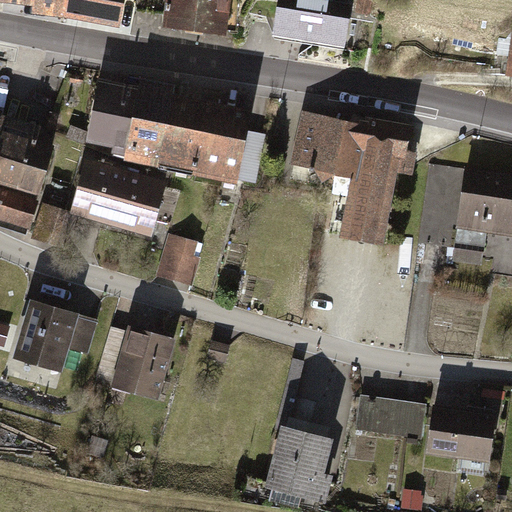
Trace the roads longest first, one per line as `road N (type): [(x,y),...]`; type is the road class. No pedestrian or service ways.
road 1 (residential): [(511,373),(364,360),(0,241)]
road 2 (tertiary): [(511,119),(0,25)]
